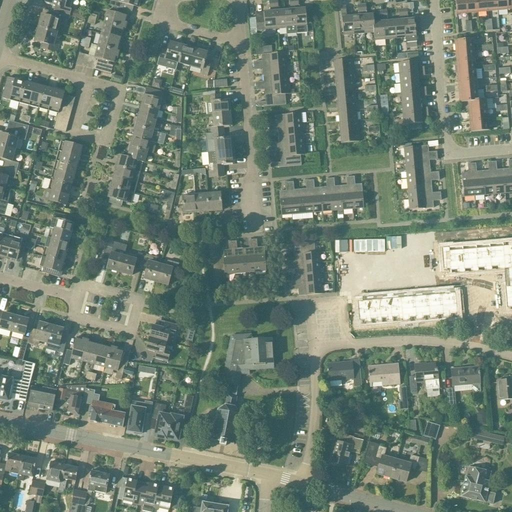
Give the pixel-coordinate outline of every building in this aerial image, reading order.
[(45,0),(45,3),(55,6),(53,12),(66,16),(69,17),(71,10),(70,10),(72,0),(45,0)] [(110,0),(109,6),(122,10),(123,5),(138,9),(140,0),(110,0)] [(284,11),(285,29),(286,35),(296,34),(293,0),(289,0),(290,11),(284,11)] [(298,0),(293,0),(296,34),(307,33),(306,25),(310,25),(309,9),(299,10),(298,0)] [(454,0),(456,15),(467,14),(465,0),(454,0)] [(475,0),(465,0),(467,14),(477,13),(475,0)] [(485,0),(475,0),(477,13),(487,13),(485,0)] [(497,12),(496,0),(485,0),(487,13),(497,12)] [(511,0),(496,0),(497,12),(511,10),(511,0)] [(255,17),(256,32),(275,30),(273,1),(269,1),(269,12),(263,13),(263,17),(255,17)] [(273,1),(275,30),(285,29),(284,11),(279,12),(278,1),(273,1)] [(402,5),(403,10),(403,17),(404,20),(403,20),(404,39),(416,38),(414,19),(408,20),(407,14),(410,14),(409,4),(402,5)] [(86,19),(87,12),(74,10),(73,17),(86,19)] [(42,15),(38,28),(56,34),(59,24),(64,25),(66,16),(53,12),(51,12),(49,18),(42,15)] [(123,29),(125,29),(128,18),(107,12),(104,23),(123,29)] [(362,16),(363,34),(373,33),(373,23),(373,15),(362,16)] [(362,16),(352,17),(353,35),(363,34),(362,16)] [(341,18),(342,36),(353,35),(352,17),(341,18)] [(404,39),(403,20),(393,21),(395,40),(404,39)] [(395,40),(393,21),(383,22),(385,41),(395,40)] [(385,41),(383,22),(373,23),(373,33),(374,42),(385,41)] [(101,35),(120,40),(123,29),(104,23),(101,35)] [(42,43),(41,49),(56,53),(58,45),(54,43),(56,34),(38,28),(34,41),(42,43)] [(97,47),(117,52),(120,40),(101,35),(97,47)] [(472,40),(454,41),(455,52),(473,50),(472,40)] [(165,60),(177,64),(182,47),(170,43),(168,51),(162,49),(158,63),(164,65),(165,60)] [(117,52),(97,47),(94,58),(97,59),(94,70),(110,75),(113,66),(108,65),(109,62),(116,64),(119,53),(117,52)] [(177,64),(190,67),(195,50),(182,47),(177,64)] [(206,77),(210,63),(205,61),(207,53),(195,50),(190,67),(202,70),(201,75),(206,77)] [(473,50),(455,52),(456,62),(474,60),(473,50)] [(253,62),(253,67),(285,64),(284,53),(260,56),(261,62),(253,62)] [(85,55),(79,54),(76,65),(81,67),(85,55)] [(91,57),(85,55),(81,67),(88,68),(91,57)] [(97,59),(94,58),(91,57),(88,68),(94,70),(97,59)] [(352,60),(333,62),(334,72),(353,71),(352,60)] [(474,60),(456,62),(456,72),(474,71),(474,60)] [(416,62),(398,63),(399,74),(428,71),(427,67),(416,68),(416,62)] [(262,76),(286,74),(285,64),(253,67),(253,71),(261,70),(262,76)] [(334,72),(335,82),(353,81),(353,71),(334,72)] [(428,71),(399,74),(400,84),(418,83),(417,77),(428,76),(428,71)] [(474,71),(456,72),(457,83),(475,81),(474,71)] [(255,87),(287,84),(286,74),(262,76),(263,82),(255,83),(255,87)] [(7,78),(1,99),(9,101),(15,80),(7,78)] [(15,80),(9,101),(19,104),(25,83),(15,80)] [(226,87),(226,81),(214,82),(214,89),(226,87)] [(335,82),(336,93),(354,91),(353,81),(335,82)] [(475,81),(457,83),(458,93),(476,91),(475,81)] [(25,83),(19,104),(29,107),(34,85),(25,83)] [(418,83),(400,84),(401,95),(430,92),(429,88),(418,89),(418,83)] [(264,97),(284,95),(288,95),(287,84),(255,87),(255,91),(263,90),(264,97)] [(38,109),(44,88),(34,85),(29,107),(38,109)] [(48,112),(54,91),(44,88),(38,109),(48,112)] [(144,96),(141,106),(158,111),(163,94),(146,89),(144,96)] [(63,93),(54,91),(48,112),(57,115),(58,115),(58,112),(60,106),(61,101),(63,95),(63,93)] [(336,93),(337,103),(355,101),(354,91),(336,93)] [(476,91),(458,93),(459,103),(467,103),(477,102),(477,101),(476,91)] [(430,92),(401,95),(401,105),(420,103),(419,97),(430,96),(430,92)] [(75,98),(63,95),(61,101),(73,104),(75,98)] [(257,103),(257,108),(285,105),(284,95),(264,97),(264,103),(257,103)] [(220,102),(219,96),(210,97),(202,97),(202,104),(205,104),(206,116),(212,115),(229,114),(228,101),(220,102)] [(477,102),(467,103),(468,113),(486,111),(485,100),(477,101),(477,102)] [(73,104),(61,101),(60,106),(72,110),(73,104)] [(337,103),(338,113),(356,111),(355,101),(337,103)] [(401,105),(402,115),(431,113),(431,108),(420,109),(420,103),(401,105)] [(72,110),(60,106),(58,112),(70,116),(72,110)] [(141,106),(138,117),(155,122),(158,111),(141,106)] [(338,113),(339,123),(357,122),(356,111),(338,113)] [(486,111),(468,113),(469,123),(487,121),(486,111)] [(70,116),(58,112),(58,115),(57,115),(57,118),(68,121),(70,116)] [(432,117),(431,113),(402,115),(403,126),(421,124),(421,118),(432,117)] [(205,135),(208,135),(223,133),(222,127),(231,127),(229,114),(212,115),(213,128),(208,128),(208,134),(205,134),(205,135)] [(268,123),(269,127),(301,125),(300,114),(276,116),(276,123),(268,123)] [(155,122),(138,117),(135,127),(152,132),(155,122)] [(68,121),(57,118),(55,124),(67,127),(68,121)] [(487,121),(469,123),(470,133),(488,132),(487,121)] [(339,123),(340,133),(358,132),(357,122),(339,123)] [(67,127),(55,124),(53,130),(65,133),(67,127)] [(22,125),(20,131),(27,133),(29,127),(22,125)] [(277,131),(278,137),(302,135),(301,125),(269,127),(269,132),(277,131)] [(135,127),(132,138),(156,144),(159,134),(152,132),(135,127)] [(0,133),(0,146),(15,150),(18,139),(25,141),(27,133),(20,131),(13,129),(11,137),(0,133)] [(341,144),(359,142),(358,132),(340,133),(341,144)] [(207,153),(215,153),(233,151),(231,139),(223,139),(223,133),(208,135),(205,135),(206,141),(207,153)] [(270,144),(271,148),(303,145),(302,135),(278,137),(278,143),(270,144)] [(132,138),(129,148),(147,153),(147,152),(153,154),(156,144),(132,138)] [(61,142),(58,152),(79,157),(82,148),(61,142)] [(303,156),(303,155),(303,145),(271,148),(271,152),(279,151),(280,158),(300,156),(303,156)] [(0,146),(0,158),(5,160),(3,167),(16,171),(18,164),(12,162),(15,150),(0,146)] [(427,147),(403,149),(404,159),(436,157),(436,152),(427,153),(427,147)] [(136,161),(143,163),(144,164),(147,153),(129,148),(127,158),(126,158),(136,161)] [(222,165),(234,164),(233,151),(215,153),(207,153),(209,178),(223,177),(222,165)] [(58,152),(55,161),(76,167),(79,157),(58,152)] [(119,156),(116,167),(140,173),(143,163),(136,161),(126,158),(127,158),(119,156)] [(272,164),(273,169),(301,166),(300,156),(280,158),(280,163),(272,164)] [(436,157),(404,159),(405,170),(429,167),(428,162),(437,161),(436,157)] [(76,167),(55,161),(53,171),(74,177),(76,167)] [(511,161),(508,162),(509,170),(502,170),(504,194),(511,193),(511,161)] [(489,171),(482,172),(484,196),(494,195),(492,163),(488,163),(489,171)] [(496,163),(492,163),(494,195),(504,194),(502,170),(496,171),(496,163)] [(471,165),(474,197),(484,196),(482,172),(476,172),(475,164),(471,165)] [(461,174),(463,197),(474,197),(471,165),(467,165),(468,173),(461,174)] [(0,175),(0,187),(10,191),(10,190),(4,189),(7,178),(14,179),(16,171),(3,167),(1,175),(0,175)] [(140,173),(116,167),(113,177),(137,184),(140,173)] [(429,174),(429,167),(405,170),(406,180),(438,177),(437,173),(429,174)] [(74,177),(53,171),(50,180),(71,186),(74,177)] [(174,175),(172,182),(169,181),(177,183),(179,176),(174,175)] [(137,184),(113,177),(110,187),(134,194),(137,184)] [(363,209),(361,185),(354,186),(354,177),(350,178),(352,210),(363,209)] [(438,177),(406,180),(407,190),(431,188),(430,182),(438,181),(438,177)] [(346,186),(340,187),(342,211),(352,210),(350,178),(345,178),(346,186)] [(320,188),(322,212),(332,211),(329,179),(325,180),(326,188),(320,188)] [(329,179),(332,211),(342,211),(340,187),(334,187),(333,179),(329,179)] [(50,180),(47,190),(69,196),(71,186),(50,180)] [(167,181),(166,187),(171,188),(170,189),(175,191),(177,183),(169,181),(167,181)] [(305,190),(299,190),(301,214),(312,213),(309,181),(305,181),(305,190)] [(309,181),(312,213),(322,212),(320,188),(314,189),(313,181),(309,181)] [(279,192),(281,216),(291,215),(288,183),(284,183),(285,191),(279,192)] [(288,183),(291,215),(301,214),(299,190),(293,191),(292,183),(288,183)] [(0,187),(0,214),(5,216),(10,194),(10,191),(0,187)] [(131,204),(134,194),(110,187),(107,198),(109,199),(108,203),(118,206),(119,201),(125,203),(125,202),(131,204)] [(431,188),(407,190),(408,200),(440,197),(439,193),(431,194),(431,188)] [(45,200),(66,206),(69,196),(47,190),(45,200)] [(219,193),(207,194),(208,212),(221,211),(219,193)] [(193,196),(195,213),(208,212),(207,194),(193,196)] [(162,202),(166,203),(167,203),(172,204),(174,197),(169,196),(169,198),(163,197),(162,202)] [(181,197),(183,214),(195,213),(193,196),(181,197)] [(409,211),(433,209),(432,202),(440,202),(440,197),(408,200),(409,211)] [(23,212),(20,220),(26,222),(29,213),(23,212)] [(53,219),(50,229),(71,235),(73,225),(53,219)] [(71,235),(50,229),(47,238),(68,244),(71,235)] [(0,241),(0,256),(6,258),(12,237),(2,234),(0,241)] [(21,243),(22,240),(12,237),(6,258),(16,261),(16,259),(21,243)] [(44,248),(65,254),(68,244),(47,238),(44,248)] [(256,240),(252,241),(255,273),(266,272),(263,248),(257,248),(256,240)] [(248,241),(249,249),(243,249),(245,274),(255,273),(252,241),(248,241)] [(228,243),(228,250),(222,251),(224,271),(223,271),(224,275),(234,274),(232,242),(228,243)] [(237,250),(236,242),(232,242),(234,274),(245,274),(243,249),(237,250)] [(21,243),(16,259),(21,261),(25,245),(21,243)] [(285,245),(286,250),(294,249),(294,255),(314,254),(314,253),(313,243),(285,245)] [(504,243),(441,248),(443,269),(450,269),(450,274),(508,269),(509,286),(505,287),(506,308),(511,307),(511,245),(504,246),(504,243)] [(215,244),(211,244),(213,272),(223,271),(224,271),(222,251),(216,251),(215,244)] [(109,261),(107,269),(119,272),(123,257),(111,253),(113,248),(105,246),(101,259),(109,261)] [(44,248),(42,257),(63,263),(65,254),(44,248)] [(295,262),(287,262),(287,266),(319,263),(318,253),(314,253),(314,254),(294,255),(295,262)] [(119,272),(131,276),(133,268),(141,270),(142,266),(144,257),(136,255),(135,260),(123,257),(119,272)] [(145,255),(144,257),(142,266),(146,267),(143,279),(155,283),(160,265),(155,264),(156,258),(145,255)] [(41,273),(58,277),(59,273),(60,273),(63,263),(42,257),(39,267),(42,268),(41,273)] [(165,267),(160,265),(155,283),(167,286),(172,269),(177,270),(179,264),(167,261),(165,267)] [(287,266),(287,270),(296,270),(296,276),(320,274),(319,263),(287,266)] [(297,282),(288,283),(289,287),(321,284),(320,274),(296,276),(297,282)] [(322,295),(321,284),(289,287),(289,291),(297,290),(298,297),(322,295)] [(361,296),(357,297),(359,321),(364,320),(364,323),(371,323),(371,320),(376,319),(376,322),(382,322),(382,319),(386,318),(386,321),(393,321),(392,318),(397,317),(397,320),(402,320),(402,322),(410,321),(410,318),(415,317),(416,320),(424,320),(424,317),(429,316),(429,319),(437,319),(437,316),(443,315),(443,318),(451,318),(450,315),(457,314),(456,293),(362,301),(361,296)] [(0,324),(0,329),(11,332),(16,317),(3,313),(0,324)] [(24,336),(29,320),(16,317),(11,332),(24,336)] [(45,349),(51,326),(39,323),(36,334),(30,332),(29,339),(27,344),(38,347),(40,341),(46,343),(45,349)] [(153,326),(149,338),(166,343),(169,334),(174,336),(177,326),(165,323),(163,328),(153,326)] [(63,354),(66,342),(60,340),(63,329),(51,326),(45,349),(52,351),(63,354)] [(250,335),(230,336),(222,383),(227,384),(225,393),(237,396),(238,391),(237,390),(240,375),(248,374),(248,370),(273,369),(271,339),(251,341),(250,335)] [(63,364),(69,366),(71,359),(83,362),(88,343),(89,341),(77,337),(72,352),(67,350),(63,364)] [(17,360),(23,361),(25,351),(27,344),(29,339),(23,338),(19,349),(17,360)] [(149,338),(146,350),(156,353),(155,359),(167,362),(170,353),(164,351),(166,343),(149,338)] [(88,343),(83,362),(94,365),(99,346),(88,343)] [(99,346),(94,365),(105,368),(110,349),(99,346)] [(121,380),(124,366),(119,365),(123,350),(111,347),(110,349),(105,368),(117,371),(115,379),(121,380)] [(351,363),(327,365),(328,382),(329,382),(329,387),(342,386),(341,381),(352,380),(353,380),(354,388),(361,387),(360,370),(352,371),(351,363)] [(399,385),(397,365),(368,367),(370,383),(382,382),(382,386),(399,385)] [(417,394),(416,384),(426,383),(426,380),(438,379),(437,370),(434,370),(434,365),(415,367),(416,377),(409,378),(410,395),(417,394)] [(451,370),(452,387),(471,385),(472,389),(475,392),(480,392),(478,368),(451,370)] [(0,377),(0,400),(8,402),(9,396),(20,398),(21,391),(27,392),(31,377),(23,375),(22,382),(0,377)] [(511,410),(511,380),(497,382),(499,401),(510,400),(511,410)] [(68,413),(80,415),(82,403),(86,386),(67,387),(66,391),(59,389),(57,399),(64,401),(65,396),(71,397),(68,413)] [(90,407),(89,413),(92,414),(90,422),(100,424),(100,423),(122,428),(125,414),(114,412),(115,406),(98,402),(100,396),(94,395),(95,391),(86,389),(86,386),(82,403),(91,405),(91,407),(90,407)] [(398,402),(399,410),(408,409),(406,387),(399,387),(401,401),(398,402)] [(28,407),(51,412),(56,390),(43,388),(42,390),(32,388),(28,407)] [(446,389),(448,407),(456,406),(454,388),(446,389)] [(226,443),(233,445),(235,438),(236,439),(236,437),(235,437),(236,431),(237,431),(238,430),(236,429),(238,423),(239,424),(239,422),(238,422),(239,416),(240,416),(240,414),(239,414),(235,409),(235,407),(234,406),(236,398),(235,397),(237,396),(225,393),(227,395),(226,395),(227,396),(225,405),(224,406),(219,410),(216,409),(216,410),(218,411),(216,417),(215,417),(215,418),(216,419),(215,424),(214,424),(214,426),(215,426),(214,432),(213,432),(212,433),(213,434),(212,441),(220,442),(219,445),(225,446),(226,443)] [(193,397),(186,395),(183,408),(190,409),(193,397)] [(145,402),(145,404),(132,402),(127,432),(134,433),(134,434),(140,435),(140,434),(141,434),(145,414),(150,415),(152,403),(145,402)] [(154,437),(166,439),(171,416),(170,416),(171,415),(170,415),(170,416),(163,415),(165,406),(155,404),(152,418),(158,420),(154,437)] [(179,409),(177,416),(171,415),(170,416),(171,416),(166,439),(166,438),(178,441),(184,410),(179,409)] [(435,440),(439,426),(427,423),(423,437),(435,440)] [(504,437),(472,430),(470,439),(502,446),(504,437)] [(346,467),(351,446),(353,438),(337,434),(329,462),(346,467)] [(415,435),(412,442),(426,447),(429,440),(415,435)] [(376,475),(391,479),(396,460),(384,457),(386,449),(378,447),(378,445),(369,442),(362,463),(378,468),(376,475)] [(23,456),(9,453),(5,472),(18,474),(19,475),(23,456)] [(17,480),(23,482),(25,471),(34,472),(37,459),(23,456),(19,475),(18,474),(17,480)] [(391,479),(405,483),(409,469),(415,470),(419,458),(410,456),(408,464),(396,460),(391,479)] [(50,462),(46,481),(52,482),(60,483),(64,465),(50,462)] [(58,493),(64,494),(67,479),(75,481),(78,468),(64,465),(60,483),(58,493)] [(465,476),(460,497),(484,503),(488,504),(492,505),(495,494),(490,493),(487,493),(489,483),(491,473),(487,472),(471,468),(468,468),(466,477),(465,476)] [(94,491),(106,494),(110,475),(91,471),(88,484),(89,484),(88,491),(94,492),(94,491)] [(128,479),(123,500),(133,502),(133,504),(138,505),(143,486),(137,485),(138,481),(128,479)] [(32,481),(30,495),(36,496),(39,483),(32,481)] [(43,498),(45,484),(39,483),(36,496),(43,498)] [(148,488),(143,486),(138,505),(143,506),(142,511),(146,511),(152,511),(153,507),(154,507),(159,486),(149,483),(148,488)] [(165,487),(164,492),(158,490),(159,486),(154,507),(154,509),(159,510),(159,508),(169,511),(174,489),(165,487)] [(74,490),(69,511),(76,511),(81,491),(74,490)] [(227,511),(228,506),(206,503),(207,496),(201,495),(200,502),(202,503),(200,511),(227,511)] [(32,511),(34,501),(27,501),(25,511),(32,511)]
